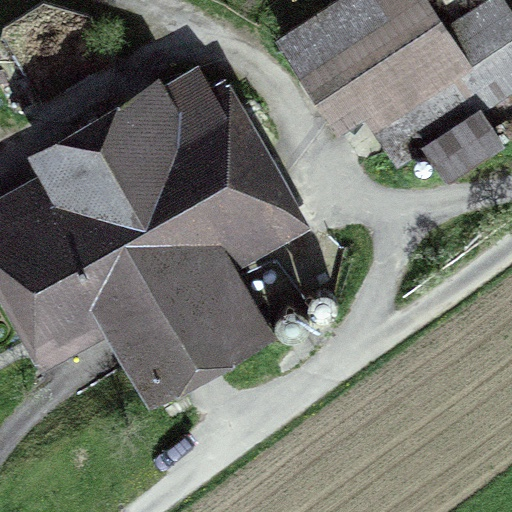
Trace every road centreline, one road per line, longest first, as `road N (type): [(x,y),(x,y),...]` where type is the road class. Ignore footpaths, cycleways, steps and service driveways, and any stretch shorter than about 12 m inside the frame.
road 1 (unclassified): [(511,240),(143,511)]
road 2 (track): [(0,450),(42,400),(100,353)]
